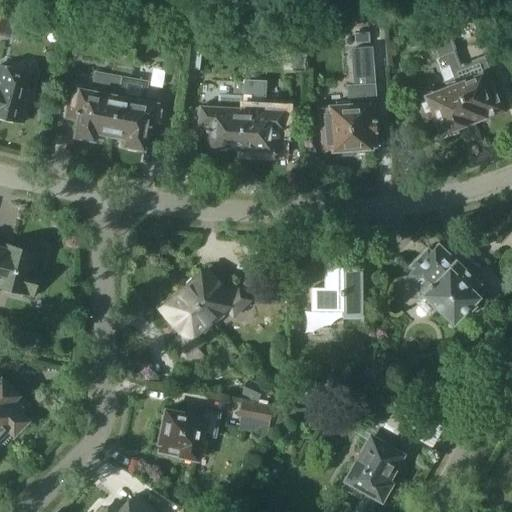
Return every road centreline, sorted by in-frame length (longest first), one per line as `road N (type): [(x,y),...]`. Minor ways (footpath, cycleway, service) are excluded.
road 1 (residential): [(511,176),(423,201),(312,212),(107,197)]
road 2 (residential): [(27,511),(99,429),(107,197)]
road 3 (residential): [(429,511),(511,353)]
